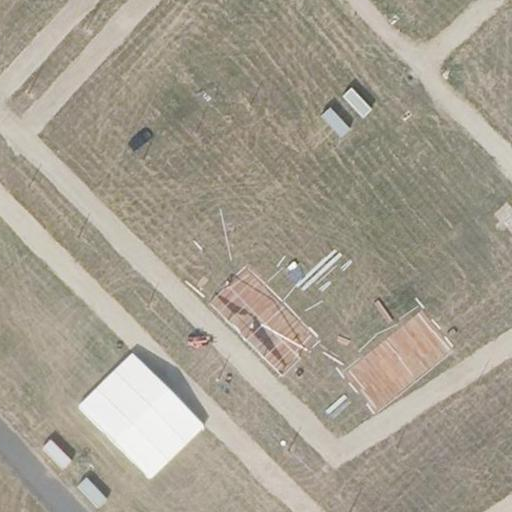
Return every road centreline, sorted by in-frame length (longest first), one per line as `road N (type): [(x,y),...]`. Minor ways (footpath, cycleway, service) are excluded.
road 1 (track): [(511,345),(328,454),(0,118)]
road 2 (track): [(0,202),(304,511),(494,511),(511,501)]
road 3 (track): [(364,0),(511,156)]
road 4 (track): [(19,138),(145,0)]
road 5 (track): [(86,0),(0,95)]
